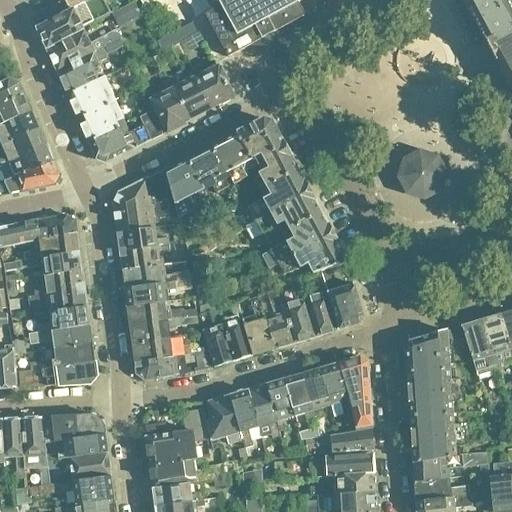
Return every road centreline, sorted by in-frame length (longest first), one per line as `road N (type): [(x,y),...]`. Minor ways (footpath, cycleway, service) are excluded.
road 1 (residential): [(390,265),(314,118),(281,98),(84,188)]
road 2 (residential): [(120,399),(202,390),(393,332)]
road 3 (residential): [(120,399),(97,221),(84,188)]
road 4 (residential): [(393,332),(400,511)]
road 5 (residential): [(84,188),(26,53)]
road 6 (residential): [(390,265),(511,230)]
road 7 (residential): [(393,332),(511,295)]
road 8 (residential): [(0,404),(120,399)]
